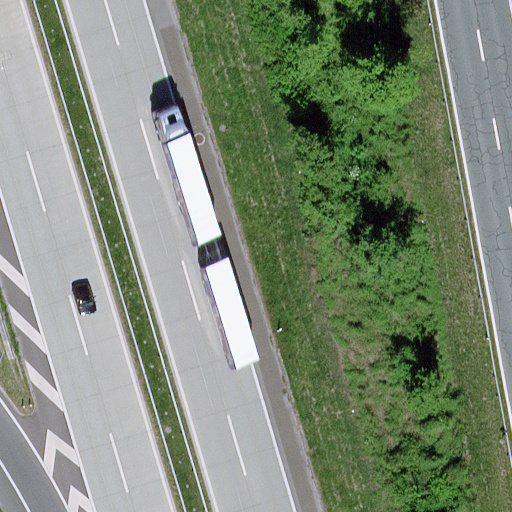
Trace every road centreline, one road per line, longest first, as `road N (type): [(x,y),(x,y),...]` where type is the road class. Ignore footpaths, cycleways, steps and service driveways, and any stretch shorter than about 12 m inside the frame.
road 1 (motorway): [(247,511),(97,0)]
road 2 (motorway): [(0,79),(128,511)]
road 3 (motorway): [(511,228),(470,0)]
